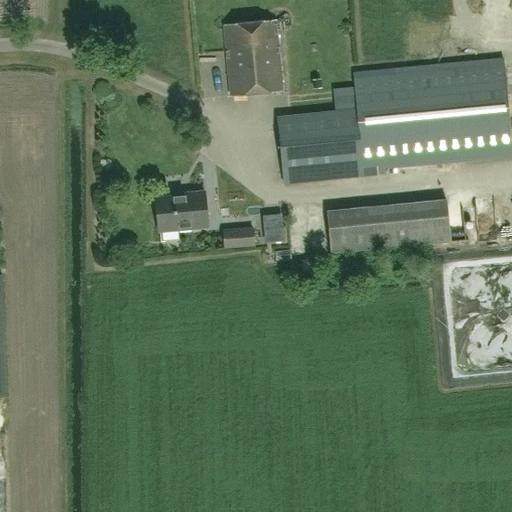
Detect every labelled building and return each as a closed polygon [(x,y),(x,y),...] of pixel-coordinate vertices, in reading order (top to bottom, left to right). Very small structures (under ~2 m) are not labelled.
[(224,27),(226,49),(230,96),(282,91),(276,22),(224,27)] [(276,117),(283,185),(363,177),(362,172),(511,157),(511,147),(503,57),(352,72),(353,88),(332,90),(334,111),(276,117)] [(185,196),(156,199),(159,232),(207,228),(204,193),(185,194),(185,196)] [(445,199),(326,211),(328,254),(450,243),(445,199)] [(254,228),(241,229),(223,231),(225,250),(242,249),(255,248),(254,228)] [(0,393),(0,405),(13,406),(13,394),(0,393)]
